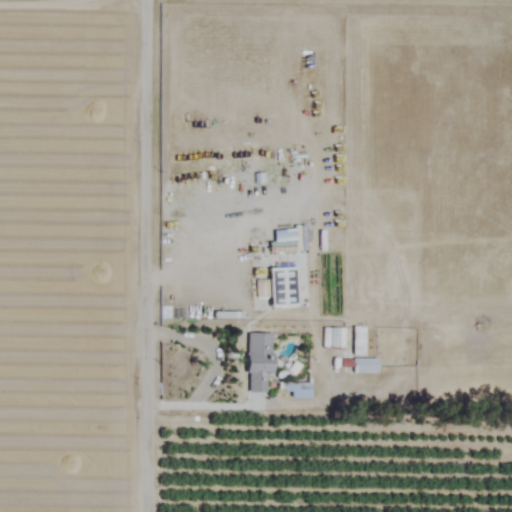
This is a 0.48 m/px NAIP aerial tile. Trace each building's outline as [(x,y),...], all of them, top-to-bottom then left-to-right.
[(295,308),(295,268),(267,268),(267,308),(295,308)] [(365,327),(352,327),(352,356),(365,356),(365,327)] [(344,348),(344,328),(322,328),(322,348),(344,348)] [(271,374),(271,334),(246,334),(246,393),(267,393),(267,374),(271,374)] [(377,374),(377,359),(352,359),(352,374),(377,374)]
